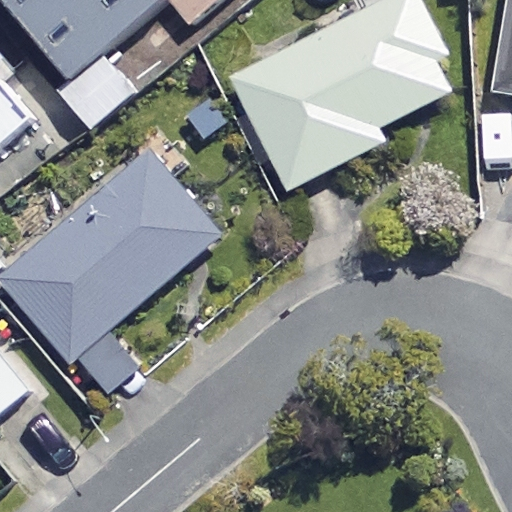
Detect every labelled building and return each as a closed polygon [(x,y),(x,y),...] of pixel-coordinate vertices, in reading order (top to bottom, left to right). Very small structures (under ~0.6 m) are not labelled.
[(7,0),(83,89),(69,101),(97,136),(141,98),(110,61),(176,5),(197,30),(233,0),(7,0)] [(467,96),(418,0),(415,0),(239,88),(294,198),(391,149),(385,137),(467,96)] [(0,160),(41,124),(0,77),(0,73),(10,65),(0,54),(0,160)] [(229,241),(159,158),(8,283),(108,402),(148,369),(118,333),(229,241)] [(0,423),(34,395),(0,353),(0,423)]
